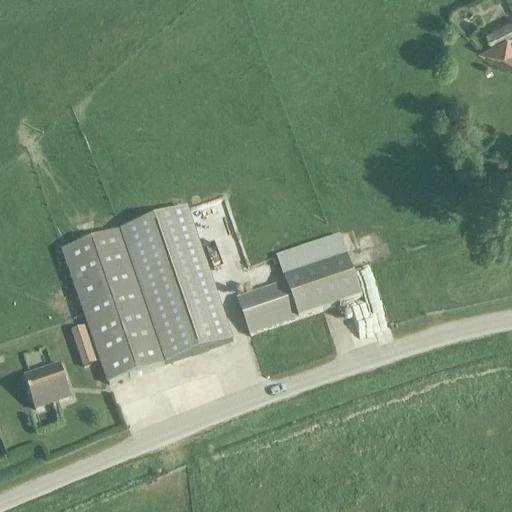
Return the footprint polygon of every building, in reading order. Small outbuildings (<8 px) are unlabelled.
[(495,44),(511,34),(511,20),(489,33),(495,44)] [(511,49),(507,39),(482,51),(511,68),(511,49)] [(187,212),(120,234),(165,367),(231,345),(187,212)] [(108,386),(165,367),(120,234),(63,254),(88,328),(92,339),(108,386)] [(278,259),(284,278),(286,283),(237,300),(250,338),(362,300),(341,238),(278,259)] [(88,328),(71,334),(74,346),(92,339),(88,328)] [(24,381),(34,412),(70,399),(60,369),(24,381)]
